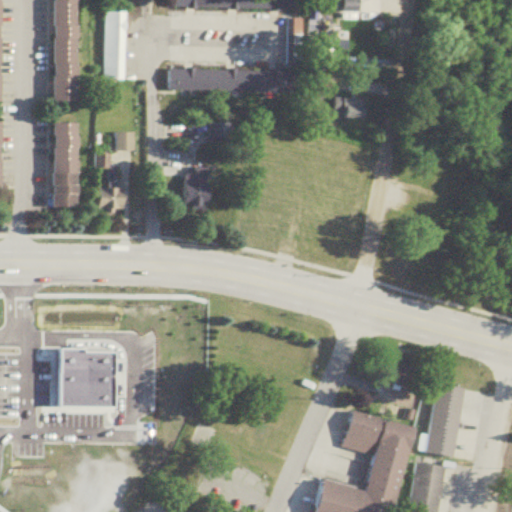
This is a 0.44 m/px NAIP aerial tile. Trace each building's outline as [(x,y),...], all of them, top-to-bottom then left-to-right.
[(46,0),(67,0),(67,105),(44,105),(46,0)] [(164,0),(287,0),(287,8),(164,5),(164,0)] [(100,6),(125,7),(122,77),(97,76),(100,6)] [(162,65),(286,67),(285,89),(162,87),(162,65)] [(359,100),(328,99),(327,118),(358,119),(359,100)] [(43,127),(73,127),(71,205),(40,202),(43,127)] [(322,162),(344,165),(346,148),(324,145),(322,162)] [(104,154),(90,154),(90,169),(106,169),(106,167),(104,167),(104,154)] [(188,176),(176,176),(176,209),(199,209),(199,170),(188,170),(188,176)] [(357,186),(324,177),(318,200),(351,208),(357,186)] [(89,185),(89,214),(116,214),(116,185),(89,185)] [(433,193),(412,187),(404,210),(426,217),(433,193)] [(263,241),(263,218),(249,218),(249,241),(263,241)] [(70,340),(94,340),(94,305),(76,305),(76,320),(70,320),(70,340)] [(13,306),(0,306),(0,331),(13,331),(13,306)] [(56,308),(33,308),(33,334),(56,334),(56,308)] [(118,328),(125,328),(125,337),(139,337),(139,308),(118,308),(118,328)] [(191,317),(172,314),(168,345),(187,348),(191,317)] [(53,349),(76,349),(76,355),(105,355),(105,406),(53,406),(53,349)] [(404,367),(373,360),(368,381),(400,387),(404,367)] [(161,417),(178,417),(178,408),(186,408),(186,373),(161,373),(161,417)] [(459,388),(435,383),(420,455),(444,460),(459,388)] [(349,405),(415,425),(388,511),(304,511),(315,479),(356,492),(367,456),(336,447),(349,405)] [(0,481),(40,511),(88,511),(95,503),(29,453),(34,445),(2,420),(0,422),(0,481)] [(401,511),(414,460),(444,467),(433,511),(401,511)]
